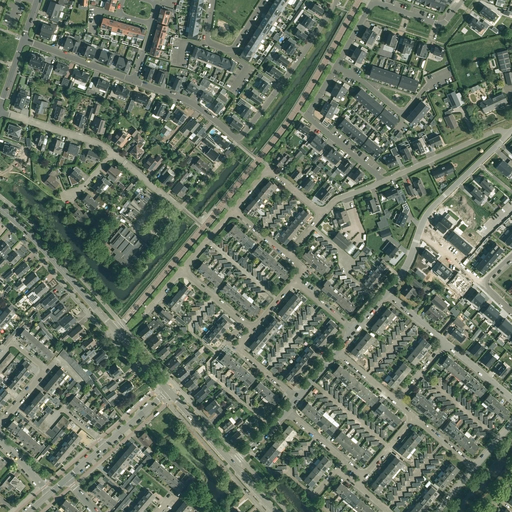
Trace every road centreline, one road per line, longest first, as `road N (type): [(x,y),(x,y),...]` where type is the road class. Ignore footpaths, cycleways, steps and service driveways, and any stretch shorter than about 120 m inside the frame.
road 1 (tertiary): [(168,390),(0,208)]
road 2 (residential): [(335,66),(373,0),(437,24),(462,0)]
road 3 (residential): [(238,140),(336,0)]
road 4 (residential): [(382,182),(306,115),(335,66)]
road 5 (residential): [(382,182),(497,130),(508,134)]
road 6 (residential): [(419,231),(428,211),(508,134)]
road 7 (residential): [(232,210),(267,168),(322,214)]
road 8 (residential): [(212,0),(205,39),(227,49),(264,0)]
road 9 (residential): [(238,140),(192,103),(133,80)]
